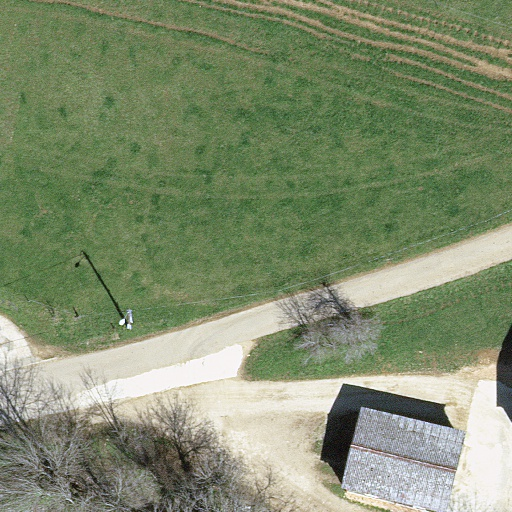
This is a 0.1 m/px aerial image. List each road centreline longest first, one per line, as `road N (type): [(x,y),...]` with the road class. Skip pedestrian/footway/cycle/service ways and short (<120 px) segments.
road 1 (track): [(511,236),(150,352)]
road 2 (residential): [(150,352),(0,392)]
